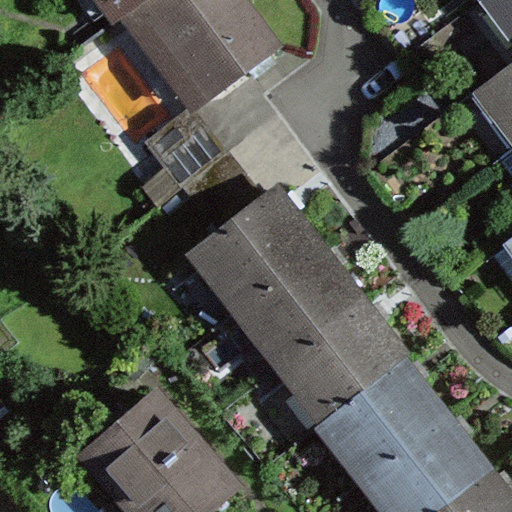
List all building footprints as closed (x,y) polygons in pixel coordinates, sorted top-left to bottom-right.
[(140,6),(147,0),(108,0),(123,19),(140,6)] [(210,100),(282,46),(246,0),(147,0),(140,6),(210,100)] [(498,0),(511,18),(511,0),(482,0),(484,2),(486,0),(498,0)] [(511,63),(477,91),(482,97),(491,91),(511,118),(511,63)] [(183,186),(228,151),(191,105),(145,141),(182,187),(183,186)] [(202,210),(248,174),(229,150),(228,151),(183,186),(202,210)] [(511,154),(503,161),(511,173),(511,154)] [(221,234),(267,196),(248,174),(202,210),(221,234)] [(239,309),(319,246),(275,190),(267,196),(221,234),(195,253),(239,309)] [(283,363),(362,302),(319,246),(239,309),(283,363)] [(326,419),(401,361),(405,357),(362,302),(283,363),(326,419)] [(364,478),(444,416),(401,361),(326,419),(321,422),(364,478)] [(234,488),(152,395),(88,451),(141,511),(198,511),(204,507),(208,511),(234,488)] [(391,511),(433,511),(486,470),(444,416),(364,478),(391,511)] [(511,511),(511,502),(486,470),(433,511),(511,511)]
